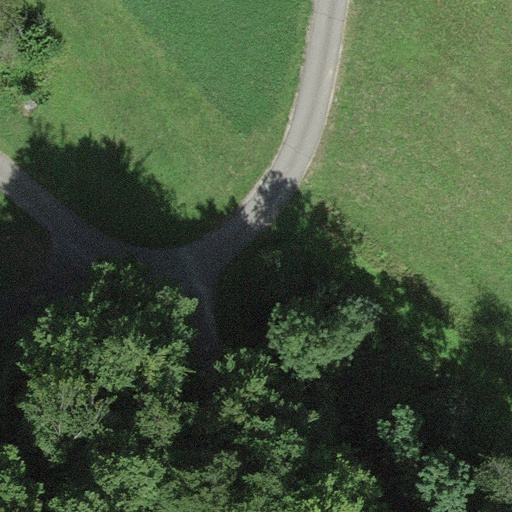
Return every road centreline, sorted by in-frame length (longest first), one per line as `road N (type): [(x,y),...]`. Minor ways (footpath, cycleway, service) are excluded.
road 1 (residential): [(168,268),(220,248),(272,197),(303,139),(334,0)]
road 2 (track): [(168,268),(286,445),(372,511)]
road 3 (residential): [(0,168),(93,243),(168,268)]
road 4 (unclassified): [(0,301),(113,294),(168,268)]
